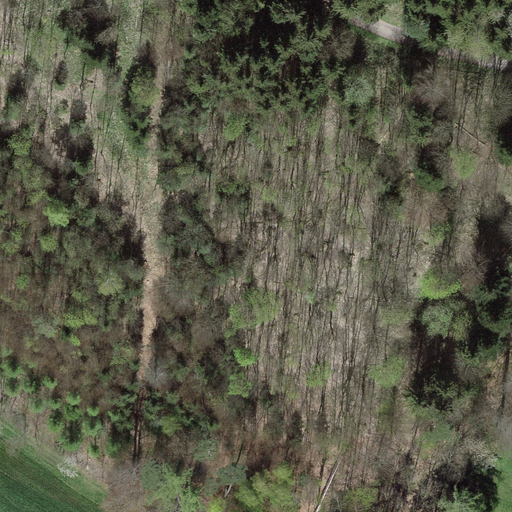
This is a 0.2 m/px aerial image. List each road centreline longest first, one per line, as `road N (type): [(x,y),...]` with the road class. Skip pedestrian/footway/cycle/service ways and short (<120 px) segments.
road 1 (track): [(511,61),(407,38),(321,0)]
road 2 (track): [(0,403),(82,477),(147,511)]
